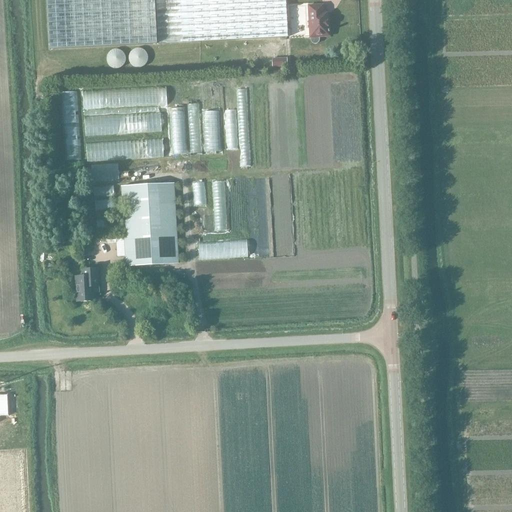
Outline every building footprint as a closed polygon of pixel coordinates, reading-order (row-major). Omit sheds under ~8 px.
[(47,0),(50,50),(183,43),(287,38),(285,0),(47,0)] [(319,37),(329,37),(329,26),(327,26),(326,14),(323,14),(323,5),(308,6),(309,38),(310,38),(310,40),(311,43),(314,44),(316,44),(318,42),(319,40),(319,37)] [(288,6),(288,36),(306,36),(305,6),(288,6)] [(286,61),(273,60),(272,69),(286,70),(286,61)] [(172,184),(122,187),(127,267),(177,264),(172,184)] [(77,302),(93,301),(92,292),(98,292),(97,269),(82,270),(83,276),(75,277),(77,302)] [(0,411),(12,411),(11,384),(0,384),(0,411)]
